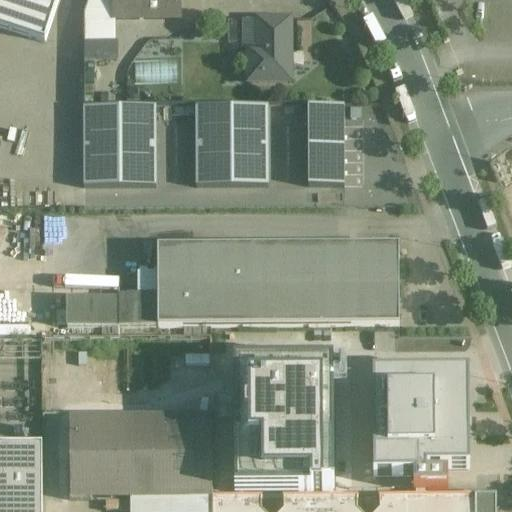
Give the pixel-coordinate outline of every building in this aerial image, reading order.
[(0,0),(0,30),(45,45),(59,0),(0,0)] [(115,21),(115,0),(95,0),(92,0),(92,20),(88,21),(88,45),(116,44),(115,21)] [(177,0),(115,0),(115,21),(178,21),(177,0)] [(291,84),(290,22),(258,22),(258,52),(248,52),(248,85),(291,84)] [(344,109),(308,108),(307,189),(344,189),(344,109)] [(265,110),(199,110),(199,190),(266,190),(265,110)] [(154,111),(84,112),(85,189),(155,187),(154,111)] [(67,300),(67,329),(158,331),(400,328),(398,247),(157,250),(157,300),(67,300)] [(0,341),(0,359),(14,359),(14,341),(0,341)] [(333,364),(234,365),(236,492),(335,491),(333,364)] [(428,494),(448,494),(448,479),(427,479),(427,475),(469,474),(469,378),(373,378),(373,482),(416,481),(415,500),(428,500),(428,494)] [(212,501),(212,497),(211,420),(69,420),(71,501),(130,501),(212,501)] [(0,511),(42,511),(43,442),(0,442),(0,511)] [(496,511),(496,500),(454,500),(428,500),(415,500),(212,501),(212,511),(496,511)] [(212,511),(212,501),(130,501),(129,511),(212,511)]
